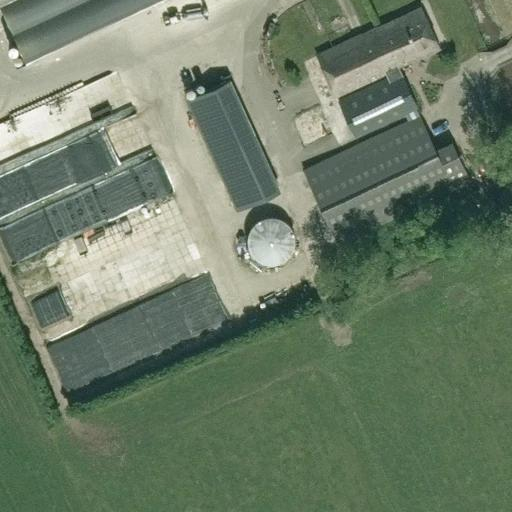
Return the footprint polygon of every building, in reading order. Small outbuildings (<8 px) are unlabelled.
[(0,0),(26,57),(148,0),(0,0)] [(333,0),(311,0),(300,5),(313,32),(342,18),(333,0)] [(398,66),(439,47),(421,7),(363,33),(317,55),(336,96),(386,72),(389,78),(338,101),(355,136),(405,113),(408,120),(303,170),(337,242),(469,179),(452,142),(435,150),(419,115),(413,118),(410,111),(417,106),(398,66)] [(279,191),(229,79),(187,98),(237,209),(279,191)] [(80,106),(77,97),(87,93),(83,81),(51,92),(58,113),(80,106)] [(290,253),(292,249),(293,246),(294,241),(294,238),(294,236),(293,232),(291,228),(289,225),(287,223),(283,219),(277,217),(271,216),(265,217),(259,219),(255,222),(252,225),(250,228),(249,232),(248,236),(248,243),(248,247),(250,250),(252,254),(255,257),(257,258),(260,260),(262,261),(268,263),(271,263),(273,263),(279,262),(282,260),(285,258),(288,256),(290,253)]
